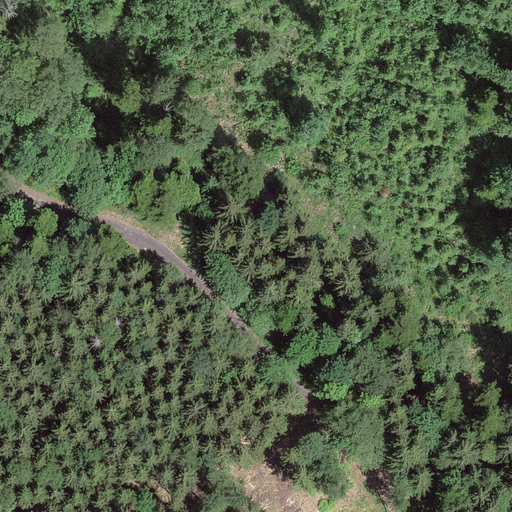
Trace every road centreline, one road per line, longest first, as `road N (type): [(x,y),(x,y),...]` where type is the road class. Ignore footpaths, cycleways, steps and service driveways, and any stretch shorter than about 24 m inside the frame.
road 1 (track): [(0,179),(111,219),(167,251),(404,511)]
road 2 (track): [(55,0),(87,101),(211,177),(283,249),(316,329),(311,401)]
